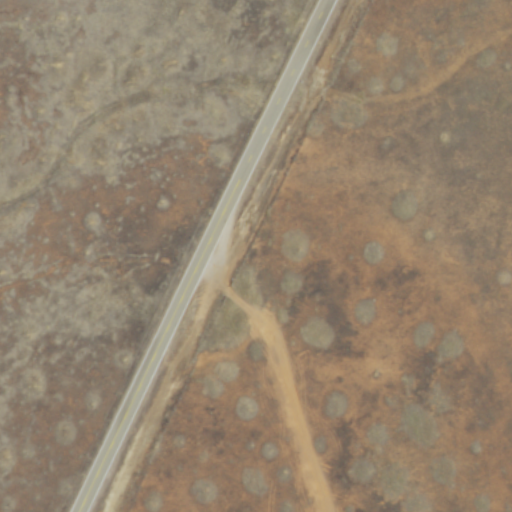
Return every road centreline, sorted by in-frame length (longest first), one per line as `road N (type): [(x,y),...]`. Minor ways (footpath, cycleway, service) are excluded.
road 1 (tertiary): [(73,511),(324,0)]
road 2 (track): [(325,511),(269,336),(196,257)]
